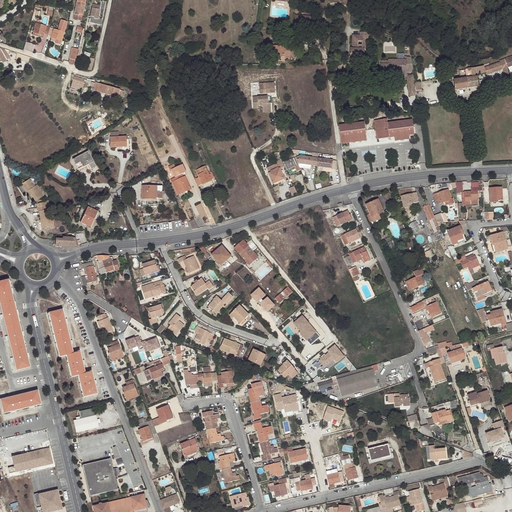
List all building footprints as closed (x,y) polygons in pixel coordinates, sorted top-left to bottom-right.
[(79,0),(79,1),(77,1),(77,5),(76,5),(74,15),(78,15),(78,14),(82,15),(85,3),(82,2),(82,0),(79,0)] [(101,5),(93,3),(90,16),(102,19),(106,1),(101,0),(101,5)] [(365,11),(359,3),(352,7),(357,16),(365,11)] [(309,22),(309,19),(302,19),(301,21),(300,21),(300,27),(310,28),(310,21),(309,22)] [(49,28),(47,35),(51,36),(51,38),(56,39),(55,42),(55,43),(60,44),(64,32),(62,31),(64,28),(65,28),(67,22),(62,20),(61,25),(59,25),(58,30),(49,28)] [(43,34),(47,35),(49,28),(36,24),(33,32),(39,34),(43,35),(43,34)] [(409,43),(409,40),(387,34),(386,36),(385,39),(389,40),(390,37),(406,42),(407,49),(408,59),(409,66),(410,73),(411,73),(411,74),(408,75),(409,80),(408,81),(408,80),(408,88),(410,88),(411,91),(415,90),(414,80),(413,70),(411,55),(409,43)] [(32,44),(26,42),(24,49),(30,51),(32,44)] [(276,43),(272,43),(272,46),(271,54),(274,55),(274,56),(285,57),(290,58),(290,52),(286,52),(287,49),(285,49),(286,47),(276,46),(276,43)] [(361,48),(355,48),(350,48),(350,58),(358,58),(358,56),(365,56),(365,48),(361,48)] [(388,61),(381,61),(381,64),(381,72),(406,72),(406,59),(402,59),(402,64),(399,64),(399,59),(388,59),(388,61)] [(465,70),(459,70),(460,78),(476,76),(476,73),(480,72),(481,75),(486,73),(487,75),(503,70),(507,68),(504,59),(500,61),(500,62),(485,68),(484,66),(476,68),(465,69),(465,70)] [(477,76),(454,80),(455,90),(479,86),(477,76)] [(80,78),(74,77),(72,83),(78,85),(80,78)] [(274,82),(259,83),(260,93),(275,92),(274,82)] [(120,90),(99,84),(97,91),(113,96),(113,94),(122,97),(124,91),(120,90)] [(267,96),(252,97),(253,106),(258,106),(258,104),(262,104),(262,110),(271,109),(270,103),(268,103),(267,96)] [(387,119),(374,120),(376,139),(394,137),(395,140),(409,139),(409,135),(414,134),(412,119),(387,122),(387,119)] [(364,122),(339,125),(341,144),(366,140),(364,122)] [(111,147),(120,147),(126,147),(127,146),(126,145),(129,145),(129,142),(126,142),(126,137),(111,137),(111,147)] [(72,159),(78,169),(88,164),(90,169),(95,166),(90,155),(87,156),(85,152),(72,159)] [(301,156),(295,158),(298,164),(301,163),(311,165),(317,166),(318,158),(301,156)] [(298,164),(295,158),(284,162),(287,169),(293,167),(298,164)] [(332,160),(318,158),(317,166),(337,169),(336,161),(332,160)] [(278,163),(267,168),(269,173),(268,173),(273,184),(284,179),(280,168),(278,163)] [(180,175),(181,174),(186,172),(182,164),(175,168),(174,164),(168,167),(170,170),(171,170),(175,177),(169,180),(171,183),(171,182),(177,195),(190,189),(184,176),(183,177),(181,178),(180,175)] [(214,177),(214,176),(213,176),(211,171),(210,172),(210,174),(209,174),(205,166),(196,170),(199,177),(195,178),(198,185),(214,177)] [(29,178),(21,184),(26,191),(28,190),(31,194),(35,201),(43,196),(36,185),(34,186),(29,178)] [(26,191),(21,184),(18,185),(21,189),(24,194),(25,195),(26,195),(27,195),(28,195),(26,191)] [(461,192),(461,198),(465,198),(465,201),(470,201),(470,204),(478,204),(478,191),(482,191),(482,184),(471,185),(471,191),(461,192)] [(142,199),(149,199),(157,199),(157,198),(162,198),(162,191),(157,191),(157,186),(142,185),(142,199)] [(490,202),(495,202),(495,201),(498,200),(503,200),(502,187),(489,188),(490,202)] [(436,204),(444,201),(446,201),(448,205),(454,203),(453,198),(451,199),(448,189),(433,194),(436,204)] [(416,192),(400,196),(403,208),(412,207),(411,203),(418,202),(416,192)] [(365,205),(367,209),(373,221),(373,222),(386,216),(378,199),(365,205)] [(45,202),(36,204),(37,211),(38,211),(42,227),(53,225),(50,208),(46,209),(45,202)] [(433,215),(429,204),(423,207),(434,232),(440,230),(437,222),(433,215)] [(90,227),(94,219),(92,219),(96,211),(87,207),(80,222),(90,227)] [(373,221),(367,209),(364,210),(369,222),(373,221)] [(348,210),(332,217),(337,226),(352,220),(348,210)] [(437,222),(444,222),(441,213),(435,215),(437,222)] [(191,227),(192,229),(198,228),(194,219),(188,222),(191,227)] [(415,234),(422,230),(418,220),(411,224),(415,234)] [(460,226),(446,231),(452,245),(458,243),(457,241),(463,239),(462,235),(460,232),(462,231),(460,226),(466,224),(464,221),(459,221),(458,221),(460,226)] [(507,231),(506,226),(500,228),(501,232),(489,236),(491,241),(492,240),(494,245),(496,252),(508,249),(503,232),(507,231)] [(356,229),(341,236),(345,245),(360,238),(356,229)] [(55,240),(55,245),(66,245),(73,246),(75,246),(72,237),(62,237),(62,239),(55,238),(55,240)] [(253,246),(249,242),(247,243),(244,240),(234,248),(247,263),(256,254),(252,250),(254,248),(253,246)] [(222,245),(211,254),(215,260),(214,260),(217,264),(220,266),(220,267),(221,267),(227,262),(226,260),(231,256),(222,245)] [(202,246),(198,249),(202,254),(203,253),(207,258),(210,256),(206,251),(206,250),(202,246)] [(349,254),(349,255),(353,262),(353,263),(362,259),(364,262),(370,260),(364,247),(349,254)] [(256,254),(247,263),(248,264),(258,256),(256,254)] [(110,257),(109,255),(102,255),(96,255),(98,261),(101,268),(99,269),(101,274),(114,270),(114,271),(119,270),(118,265),(116,265),(115,260),(113,261),(112,257),(111,257),(110,257)] [(183,260),(187,268),(188,272),(189,273),(194,270),(196,269),(199,268),(193,256),(186,259),(185,256),(177,259),(179,262),(183,260)] [(462,257),(454,260),(456,264),(460,263),(463,269),(467,267),(468,269),(479,264),(475,256),(464,260),(462,257)] [(158,271),(155,261),(154,260),(142,264),(145,275),(158,271)] [(80,264),(82,269),(84,268),(85,274),(87,274),(88,277),(85,278),(86,283),(97,281),(95,273),(94,271),(94,270),(93,267),(92,262),(80,264)] [(416,277),(405,281),(409,290),(425,283),(420,275),(424,273),(421,268),(413,272),(416,277)] [(198,282),(192,285),(195,290),(194,291),(196,295),(208,288),(209,289),(213,286),(209,280),(205,283),(201,278),(197,281),(198,282)] [(11,294),(10,289),(8,280),(0,281),(0,304),(2,313),(0,313),(0,316),(0,318),(3,317),(8,335),(5,335),(6,339),(8,339),(13,357),(10,358),(11,361),(14,361),(16,370),(29,367),(27,358),(26,354),(22,337),(21,332),(17,315),(16,310),(11,294)] [(161,280),(141,287),(145,299),(166,292),(163,284),(162,284),(161,280)] [(465,285),(467,291),(472,289),(475,295),(482,291),(483,294),(492,290),(488,281),(479,285),(477,280),(465,285)] [(261,304),(270,296),(262,287),(253,295),(261,304)] [(287,287),(275,298),(279,303),(292,292),(288,287),(287,287)] [(213,300),(209,305),(213,309),(212,310),(215,314),(224,304),(225,304),(233,296),(228,292),(221,300),(216,295),(213,300)] [(271,312),(278,304),(270,296),(263,304),(271,312)] [(424,300),(417,304),(410,308),(413,313),(420,309),(419,308),(425,306),(424,303),(425,303),(424,300)] [(427,306),(425,307),(427,310),(428,310),(432,317),(441,313),(436,302),(427,306)] [(160,309),(162,309),(161,304),(148,308),(151,319),(149,320),(151,325),(156,323),(157,321),(156,317),(162,315),(160,309)] [(229,315),(232,318),(233,317),(236,320),(239,323),(245,319),(249,315),(239,305),(229,315)] [(483,312),(482,309),(476,311),(482,323),(486,322),(481,313),(483,312)] [(502,309),(490,312),(490,314),(486,315),(488,321),(487,321),(489,328),(505,324),(506,327),(504,328),(505,330),(506,330),(506,331),(511,329),(511,322),(506,324),(502,309)] [(48,313),(51,322),(52,326),(56,343),(57,348),(59,357),(66,355),(68,363),(69,368),(71,377),(78,375),(80,383),(81,388),(83,397),(96,393),(94,384),(97,384),(96,380),(93,381),(91,371),(84,373),(82,364),(85,364),(84,360),(81,361),(79,352),(72,353),(70,344),(73,344),(72,340),(69,341),(65,323),(67,322),(67,319),(64,319),(62,310),(48,313)] [(106,318),(105,315),(104,313),(97,316),(99,321),(97,321),(102,334),(107,332),(112,330),(108,318),(106,318)] [(170,325),(167,328),(176,335),(184,325),(178,320),(180,317),(176,314),(168,323),(170,325)] [(305,315),(294,323),(313,345),(323,336),(305,315)] [(198,323),(197,326),(210,333),(214,336),(216,332),(198,323)] [(210,333),(197,326),(194,331),(196,332),(198,333),(197,334),(194,340),(204,345),(206,341),(211,343),(214,336),(210,333)] [(144,345),(146,353),(163,347),(159,337),(143,342),(141,336),(126,340),(129,350),(144,345)] [(236,343),(234,342),(224,338),(220,349),(239,356),(243,345),(236,343)] [(107,348),(109,353),(110,352),(113,361),(123,357),(117,340),(110,343),(111,347),(107,348)] [(493,344),(487,346),(487,350),(490,349),(492,358),(494,358),(495,365),(507,362),(504,352),(502,346),(494,348),(493,344)] [(329,370),(347,356),(338,345),(314,364),(318,369),(324,364),(329,370)] [(439,349),(438,346),(433,347),(427,349),(429,355),(434,353),(434,352),(437,351),(437,349),(438,349),(439,349)] [(447,353),(445,347),(440,348),(443,357),(445,362),(446,365),(459,360),(458,358),(464,356),(461,348),(447,353)] [(266,355),(253,349),(248,359),(260,366),(266,355)] [(171,363),(168,356),(161,359),(164,366),(171,363)] [(445,362),(443,357),(441,358),(423,364),(425,369),(429,367),(434,383),(446,379),(440,363),(445,362)] [(295,369),(287,360),(283,363),(283,364),(279,368),(283,373),(281,374),(284,378),(288,374),(291,378),(298,373),(294,369),(295,369)] [(147,382),(153,379),(152,377),(162,373),(161,371),(164,370),(161,364),(159,361),(155,363),(156,366),(143,371),(147,382)] [(378,370),(376,364),(360,369),(341,374),(335,376),(336,379),(373,369),(374,371),(378,370)] [(189,385),(199,384),(198,381),(207,380),(208,382),(212,382),(210,367),(203,368),(203,374),(192,376),(191,372),(188,373),(188,370),(183,371),(185,385),(189,385)] [(223,384),(226,384),(233,383),(235,383),(233,368),(227,368),(227,371),(220,372),(221,376),(217,376),(218,388),(223,388),(223,384)] [(378,386),(374,371),(373,369),(336,379),(341,396),(378,386)] [(254,380),(259,375),(253,373),(248,378),(252,382),(254,380)] [(122,388),(124,392),(125,391),(128,400),(138,396),(132,380),(125,382),(127,386),(122,388)] [(319,384),(322,392),(329,391),(328,387),(335,385),(334,380),(319,384)] [(7,381),(0,381),(0,389),(9,388),(7,381)] [(248,389),(249,394),(251,393),(253,402),(250,403),(253,412),(253,411),(254,415),(253,416),(254,420),(260,418),(259,414),(262,413),(269,412),(267,405),(261,406),(258,394),(261,394),(261,391),(263,390),(262,386),(248,389)] [(477,392),(467,395),(471,407),(490,401),(487,390),(477,394),(477,392)] [(38,391),(0,400),(4,413),(10,411),(11,413),(16,412),(15,410),(29,407),(29,408),(34,407),(34,405),(41,404),(38,391)] [(298,393),(283,396),(283,393),(276,394),(279,410),(286,408),(287,412),(302,409),(298,393)] [(400,404),(403,404),(409,403),(409,397),(408,397),(408,394),(399,395),(399,393),(394,394),(395,406),(400,406),(400,404)] [(460,404),(458,399),(443,403),(445,409),(431,413),(433,420),(434,423),(439,422),(446,420),(447,422),(453,420),(450,410),(449,407),(460,404)] [(156,410),(159,418),(161,424),(167,422),(166,421),(173,418),(168,405),(156,410)] [(342,422),(346,411),(329,405),(324,419),(333,422),(334,419),(342,422)] [(76,420),(73,421),(76,433),(98,427),(94,408),(79,412),(80,419),(79,419),(76,420)] [(204,418),(205,421),(207,421),(211,439),(209,439),(210,443),(220,441),(221,445),(228,443),(227,439),(224,440),(223,436),(221,437),(220,433),(217,434),(215,427),(214,423),(217,422),(218,422),(217,419),(220,418),(219,414),(205,417),(204,413),(198,414),(199,421),(203,420),(202,419),(204,418)] [(407,417),(409,423),(417,421),(418,420),(416,414),(407,417)] [(159,418),(151,421),(154,427),(161,424),(159,418)] [(145,422),(138,425),(140,429),(138,430),(143,442),(147,440),(147,442),(154,439),(152,435),(157,434),(154,427),(151,421),(151,420),(145,422)] [(503,420),(493,423),(495,430),(487,433),(490,444),(509,438),(503,420)] [(376,423),(370,421),(369,425),(390,430),(392,424),(387,423),(386,424),(376,422),(376,423)] [(417,421),(409,423),(411,429),(414,428),(415,430),(419,428),(417,421)] [(261,422),(253,424),(254,431),(257,430),(258,434),(257,434),(259,443),(262,442),(264,451),(262,452),(263,456),(261,456),(262,460),(267,458),(266,455),(278,452),(276,448),(274,448),(273,445),(270,446),(267,435),(273,433),(271,426),(262,428),(261,422)] [(422,433),(433,437),(429,426),(429,425),(420,427),(422,433)] [(179,445),(184,455),(196,450),(199,449),(195,438),(179,445)] [(367,449),(370,458),(370,461),(391,456),(390,453),(388,444),(367,449)] [(429,460),(434,459),(438,459),(446,458),(445,448),(435,449),(434,445),(428,446),(429,460)] [(292,446),(282,448),(283,454),(288,453),(290,463),(301,461),(301,459),(307,458),(305,448),(293,451),(292,446)] [(50,447),(12,456),(16,474),(54,465),(50,447)] [(463,459),(472,457),(472,453),(461,449),(463,459)] [(219,457),(220,461),(222,460),(226,478),(224,479),(225,483),(240,480),(239,475),(236,476),(235,473),(232,473),(229,462),(233,462),(232,458),(235,458),(233,453),(219,457)] [(370,461),(370,458),(368,459),(368,461),(368,463),(369,463),(370,463),(371,463),(393,458),(393,457),(392,453),(390,453),(391,456),(370,461)] [(344,473),(345,477),(346,477),(347,480),(354,479),(353,477),(357,476),(355,467),(352,468),(349,458),(341,461),(342,466),(343,465),(345,473),(344,473)] [(115,477),(113,469),(110,459),(83,465),(90,496),(118,489),(115,477)] [(280,462),(264,466),(266,472),(269,471),(270,477),(276,475),(276,477),(282,476),(282,474),(283,474),(280,462)] [(335,463),(329,464),(331,470),(328,471),(325,471),(326,475),(325,475),(326,481),(328,480),(329,485),(340,482),(340,484),(345,483),(342,471),(331,474),(331,472),(337,471),(337,469),(339,468),(338,464),(335,464),(335,463)] [(479,472),(458,478),(460,486),(464,485),(467,496),(472,495),(473,497),(477,496),(476,493),(478,493),(478,494),(492,490),(490,483),(489,483),(487,476),(481,478),(479,472)] [(299,477),(293,479),(293,483),(295,482),(297,491),(301,490),(301,491),(313,489),(312,484),(315,484),(314,478),(300,481),(299,477)] [(275,497),(280,496),(279,494),(287,493),(285,483),(287,483),(285,479),(278,480),(279,484),(269,486),(271,492),(274,491),(275,497)] [(432,501),(441,498),(440,496),(447,494),(444,484),(432,487),(432,486),(428,487),(429,492),(430,491),(431,494),(430,495),(432,501)] [(407,502),(409,501),(411,500),(412,505),(414,505),(419,503),(420,507),(416,508),(417,511),(425,510),(419,489),(408,492),(409,496),(406,497),(407,502)] [(64,511),(60,491),(38,495),(41,511),(64,511)] [(382,508),(382,507),(386,507),(386,508),(386,509),(392,507),(401,505),(398,496),(399,496),(398,491),(393,492),(394,496),(384,499),(383,495),(379,496),(382,508)] [(229,496),(232,506),(239,504),(240,506),(244,505),(244,506),(249,505),(248,500),(247,500),(245,492),(229,496)] [(115,511),(117,511),(116,511),(132,511),(150,508),(147,501),(145,501),(144,494),(133,496),(135,503),(131,504),(130,497),(112,501),(112,502),(108,503),(108,502),(92,506),(93,511),(115,511)] [(176,494),(160,500),(163,509),(169,506),(179,503),(176,494)] [(466,511),(464,503),(456,505),(457,511),(466,511)]
